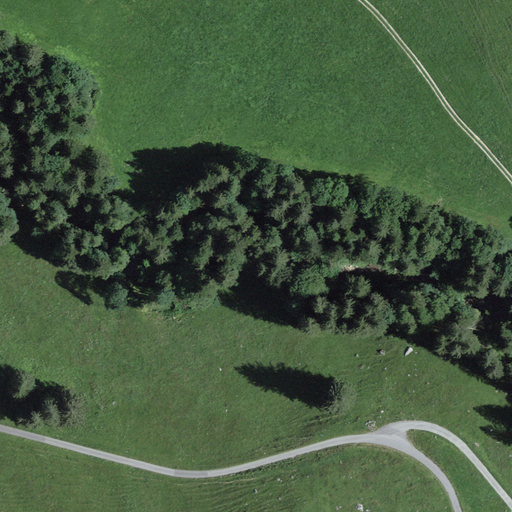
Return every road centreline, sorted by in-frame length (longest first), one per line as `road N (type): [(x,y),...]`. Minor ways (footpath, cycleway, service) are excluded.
road 1 (track): [(0,426),(173,474),(215,474),(343,442),(389,440)]
road 2 (track): [(511,179),(362,0)]
road 3 (track): [(511,503),(449,435),(405,425),(389,440)]
